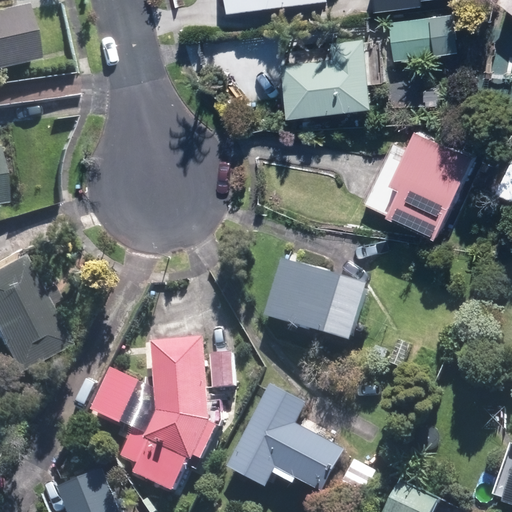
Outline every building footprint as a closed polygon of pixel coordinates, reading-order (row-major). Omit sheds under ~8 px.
[(319,0),(226,0),(228,11),(319,0)] [(0,67),(35,60),(23,5),(0,9),(0,67)] [(395,59),(440,54),(435,13),(390,19),(395,59)] [(374,106),(366,36),(333,40),(335,58),(283,64),(289,117),(374,106)] [(366,202),(439,235),(476,155),(419,128),(409,149),(394,142),(366,202)] [(0,349),(13,374),(65,346),(16,257),(0,265),(0,349)] [(265,317),(354,343),(371,287),(282,261),(265,317)] [(194,461),(211,422),(205,336),(152,341),(158,412),(145,438),(150,440),(134,473),(175,493),(190,459),(194,461)] [(402,369),(411,344),(398,340),(390,364),(402,369)] [(384,365),(389,351),(377,347),(372,360),(384,365)] [(210,353),(213,389),(237,387),(234,352),(210,353)] [(278,469),(325,493),(348,451),(299,425),(309,404),(272,384),(228,467),(268,488),(278,469)] [(339,491),(363,503),(378,472),(355,460),(339,491)] [(64,486),(74,511),(124,511),(107,469),(64,486)] [(433,511),(439,500),(402,482),(387,511),(433,511)] [(464,507),(473,511),(477,511),(482,502),(470,496),(464,507)]
